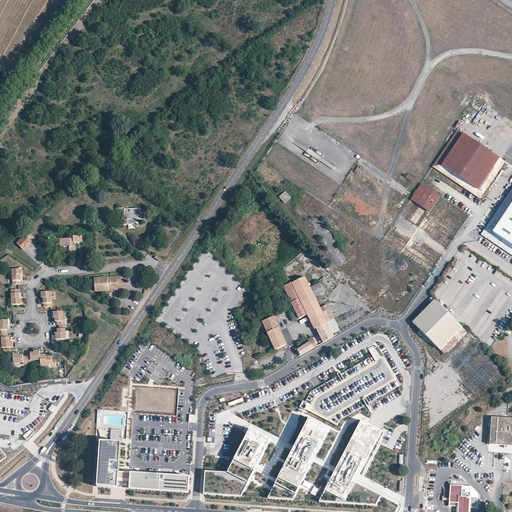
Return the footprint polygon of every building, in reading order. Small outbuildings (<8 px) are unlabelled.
[(444,120),(434,135),(437,137),(447,122),(444,120)] [(457,129),(433,166),(473,194),(481,199),(506,161),(502,159),(457,129)] [(422,183),(411,199),(429,212),(440,195),(422,183)] [(511,189),(481,234),(492,241),(511,254),(511,189)] [(279,197),(285,203),(291,198),(286,192),(279,197)] [(117,208),(117,213),(123,213),(123,224),(125,224),(128,224),(128,219),(145,218),(145,213),(140,213),(140,209),(124,209),(124,208),(117,208)] [(27,245),(31,240),(26,235),(17,243),(23,249),(27,245)] [(61,238),(61,247),(70,246),(70,252),(73,251),(76,251),(76,242),(82,242),(82,236),(73,236),(73,238),(61,238)] [(20,281),(20,279),(19,274),(22,274),(22,269),(12,269),(13,284),(20,284),(20,281)] [(109,277),(94,279),(95,291),(108,290),(122,289),(122,284),(120,284),(120,282),(123,282),(122,276),(109,277)] [(316,328),(323,342),(334,336),(327,323),(320,308),(314,297),(310,287),(305,276),(292,284),(307,314),(310,321),(314,329),(316,328)] [(283,287),(299,319),(307,314),(292,284),(292,283),(283,287)] [(310,287),(314,297),(324,292),(319,283),(310,287)] [(12,290),(12,305),(21,305),(21,299),(19,299),(19,293),(19,291),(19,290),(12,290)] [(51,292),(42,292),(42,295),(42,297),(44,297),(44,303),(44,306),(51,306),(51,292)] [(435,300),(413,322),(444,353),(466,331),(461,327),(444,309),(435,300)] [(320,308),(327,323),(334,319),(327,304),(320,308)] [(54,312),(54,318),(56,318),(56,319),(56,321),(58,321),(58,325),(59,325),(65,325),(65,321),(63,321),(62,311),(54,312)] [(262,320),(276,349),(287,344),(274,316),(267,319),(267,318),(262,320)] [(0,320),(0,327),(0,330),(0,333),(0,334),(6,333),(6,330),(7,330),(7,327),(7,325),(8,325),(8,320),(0,320)] [(56,333),(56,339),(66,339),(65,329),(67,329),(67,325),(65,325),(59,325),(59,329),(57,329),(57,330),(58,333),(56,333)] [(2,338),(2,347),(12,347),(12,340),(9,340),(9,339),(9,337),(8,337),(8,333),(6,333),(0,334),(0,338),(2,338)] [(309,342),(312,345),(314,347),(318,345),(312,336),(307,339),(309,341),(309,342)] [(297,350),(300,355),(314,347),(312,345),(309,342),(297,350)] [(27,356),(28,362),(31,362),(31,360),(40,360),(40,354),(40,351),(34,351),(34,352),(32,352),(31,352),(31,354),(27,355),(27,356)] [(13,354),(14,363),(24,362),(24,364),(28,364),(28,362),(27,356),(23,356),(23,355),(21,355),(19,355),(19,354),(13,354)] [(40,354),(40,360),(41,365),(51,364),(52,367),(56,367),(55,360),(51,360),(51,357),(46,358),(46,356),(45,354),(43,354),(40,354)] [(330,427),(310,416),(268,498),(293,499),(330,427)] [(511,417),(509,417),(492,416),(490,443),(505,444),(505,446),(507,447),(507,444),(511,444),(511,417)] [(382,431),(361,421),(320,500),(377,504),(381,496),(355,483),(382,431)] [(270,437),(250,426),(227,473),(205,472),(204,493),(241,495),(270,437)] [(122,430),(111,429),(111,438),(121,439),(122,430)] [(119,471),(121,443),(110,443),(101,442),(98,487),(122,489),(189,493),(190,476),(144,473),(125,471),(119,471)] [(462,485),(451,484),(450,502),(459,502),(459,506),(469,506),(470,496),(462,495),(462,485)]
